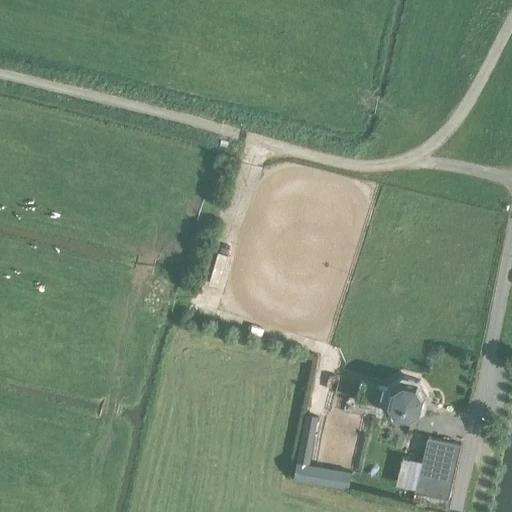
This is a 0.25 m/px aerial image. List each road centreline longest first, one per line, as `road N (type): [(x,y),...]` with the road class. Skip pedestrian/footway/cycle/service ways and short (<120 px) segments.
road 1 (unclassified): [(0,80),(360,170),(427,163)]
road 2 (unclassified): [(455,511),(511,252)]
road 3 (unclassified): [(511,25),(427,163)]
